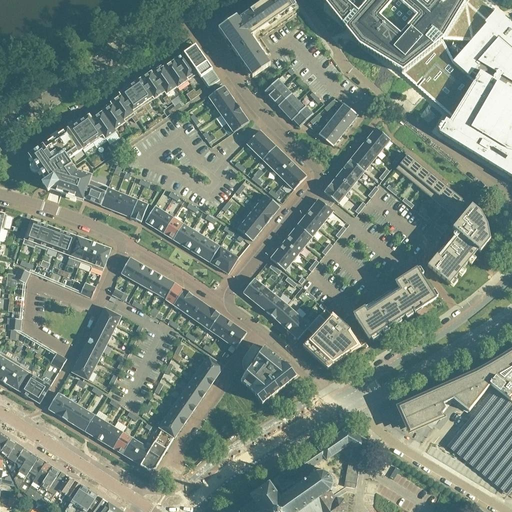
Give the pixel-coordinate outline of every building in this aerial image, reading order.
[(254,77),(270,65),(251,38),(259,32),(260,31),(291,10),(293,9),(292,9),(296,6),(294,4),(291,0),(266,0),(252,10),(250,11),(238,20),(236,17),(234,18),(234,19),(221,28),(220,28),(218,29),(219,31),(220,31),(228,43),(229,42),(232,46),(231,47),(231,48),(232,50),(238,58),(239,59),(240,60),(241,59),(244,64),(243,65),(251,76),(252,78),(254,77)] [(321,0),(329,11),(358,47),(399,72),(452,118),(477,77),(475,76),(472,74),(469,77),(453,63),(456,59),(472,41),(486,24),(484,23),(495,10),(483,0),(321,0)] [(511,24),(497,12),(495,10),(484,23),(486,24),(472,41),(456,59),(453,63),(469,77),(472,74),(475,76),(477,77),(452,118),(449,122),(446,120),(443,124),(441,124),(437,129),(439,132),(439,133),(456,144),(472,153),(499,170),(511,177),(511,24)] [(219,81),(195,46),(184,54),(198,74),(208,89),(215,83),(218,82),(219,81)] [(184,54),(174,61),(188,81),(198,74),(184,54)] [(188,81),(174,61),(164,68),(163,69),(177,88),(176,88),(177,89),(188,81)] [(163,69),(164,68),(163,68),(153,75),(152,75),(165,93),(164,93),(166,95),(176,88),(177,88),(163,69)] [(152,75),(153,75),(151,72),(141,79),(140,80),(154,100),(164,93),(165,93),(152,75)] [(140,80),(141,79),(130,87),(144,107),(147,105),(154,100),(140,80)] [(271,100),(285,87),(278,80),(264,93),(271,100)] [(144,107),(130,87),(119,94),(121,96),(133,114),(134,114),(144,107)] [(215,107),(230,96),(224,87),(208,98),(215,107)] [(278,107),(292,94),(285,87),(271,100),(278,107)] [(191,101),(198,96),(195,92),(189,97),(191,101)] [(284,114),(298,101),(292,94),(278,107),(284,114)] [(135,116),(134,114),(133,114),(121,96),(110,103),(112,106),(112,105),(125,123),(135,116)] [(230,96),(215,107),(221,116),(236,105),(230,96)] [(305,108),(304,108),(298,101),(284,114),(292,122),(293,121),(292,120),(305,108)] [(343,104),(337,112),(351,124),(358,116),(343,104)] [(112,105),(112,106),(102,113),(115,131),(115,130),(125,123),(112,105)] [(227,124),(243,114),(236,105),(221,116),(227,124)] [(177,110),(175,107),(168,112),(170,115),(177,110)] [(306,107),(304,108),(305,108),(292,120),(293,121),(299,128),(313,115),(306,107)] [(351,124),(337,112),(331,120),(345,132),(351,124)] [(115,131),(102,113),(92,120),(101,134),(103,136),(102,136),(105,140),(116,132),(115,130),(115,131)] [(243,114),(227,124),(233,134),(234,133),(249,123),(243,114)] [(91,141),(101,134),(92,120),(89,115),(89,116),(78,123),(91,141)] [(157,125),(163,120),(161,117),(154,121),(157,125)] [(345,132),(331,120),(325,127),(339,139),(345,132)] [(150,130),(157,125),(154,121),(147,126),(150,130)] [(68,130),(81,148),(91,141),(78,123),(68,130)] [(339,139),(325,127),(318,136),(333,147),(339,139)] [(68,129),(58,136),(61,140),(55,143),(53,139),(43,146),(29,155),(46,180),(42,183),(48,191),(50,190),(67,196),(69,192),(76,195),(75,198),(83,201),(84,200),(90,180),(92,176),(76,171),(69,160),(82,150),(81,148),(68,130),(68,129)] [(369,137),(383,148),(390,140),(375,129),(369,137)] [(136,139),(143,135),(140,131),(133,136),(136,139)] [(268,139),(260,131),(246,145),(254,153),(268,139)] [(136,139),(133,136),(126,141),(129,144),(136,139)] [(383,148),(369,137),(362,145),(377,156),(383,148)] [(268,139),(254,153),(262,160),(275,147),(268,139)] [(377,156),(362,145),(356,153),(370,164),(377,156)] [(262,160),(270,168),(283,154),(275,147),(262,160)] [(370,164),(356,153),(349,161),(364,172),(370,164)] [(270,168),(277,175),(291,162),(283,154),(270,168)] [(416,162),(407,155),(395,169),(404,176),(416,162)] [(91,163),(95,168),(102,163),(98,158),(91,163)] [(364,172),(349,161),(343,169),(357,180),(364,172)] [(277,175),(285,183),(299,169),(291,162),(277,175)] [(412,182),(423,168),(416,162),(404,176),(412,182)] [(419,189),(431,175),(423,168),(412,182),(419,189)] [(285,183),(293,191),(307,177),(299,169),(285,183)] [(357,180),(343,169),(337,176),(351,188),(357,180)] [(431,175),(419,189),(427,195),(439,181),(431,175)] [(351,188),(337,176),(330,184),(345,196),(351,188)] [(101,207),(108,188),(90,180),(84,200),(101,207)] [(439,181),(427,195),(435,202),(447,188),(439,181)] [(345,196),(330,184),(323,193),(329,197),(338,204),(345,196)] [(101,207),(111,211),(118,193),(108,189),(108,188),(101,207)] [(443,208),(455,194),(447,188),(435,202),(443,208)] [(111,211),(121,215),(128,197),(118,193),(111,211)] [(455,194),(443,208),(451,215),(463,201),(455,194)] [(258,204),(273,216),(280,208),(265,196),(258,204)] [(121,215),(130,219),(131,219),(138,201),(128,197),(121,215)] [(311,209),(326,221),(333,212),(324,205),(318,200),(311,209)] [(138,201),(131,219),(130,219),(141,223),(148,205),(138,201)] [(463,201),(451,215),(459,221),(471,207),(463,201)] [(251,213),(266,225),(273,216),(258,204),(251,213)] [(164,213),(155,207),(145,223),(154,229),(164,213)] [(437,256),(428,267),(450,285),(478,251),(480,253),(483,250),(490,241),(487,227),(481,214),(472,207),(452,230),(458,235),(439,258),(437,256)] [(326,221),(311,209),(304,217),(319,229),(326,221)] [(154,229),(163,235),(174,219),(164,213),(154,229)] [(244,221),(259,233),(266,225),(251,213),(244,221)] [(319,229),(304,217),(297,226),(312,238),(319,229)] [(163,235),(173,240),(183,224),(174,219),(163,235)] [(35,247),(43,225),(31,220),(27,231),(26,235),(24,240),(24,241),(22,245),(35,249),(35,247)] [(244,221),(237,230),(252,242),(259,233),(244,221)] [(173,240),(182,246),(192,230),(183,224),(173,240)] [(47,249),(54,229),(43,225),(35,247),(47,251),(47,249)] [(312,238),(297,226),(290,234),(305,246),(312,238)] [(58,253),(65,233),(54,229),(47,249),(58,253)] [(192,230),(182,246),(191,252),(201,236),(192,230)] [(69,257),(77,237),(65,233),(58,253),(69,257)] [(284,242),(298,254),(305,246),(290,234),(284,242)] [(191,252),(200,258),(210,241),(201,236),(191,252)] [(80,263),(88,241),(77,237),(69,257),(68,259),(80,263)] [(91,267),(99,245),(88,241),(80,263),(91,267)] [(200,258),(209,263),(219,247),(210,241),(200,258)] [(298,254),(284,242),(277,251),(292,263),(298,254)] [(111,249),(99,245),(91,267),(90,268),(103,272),(111,249)] [(209,263),(218,269),(229,253),(219,247),(209,263)] [(292,263),(277,251),(270,260),(285,272),(292,263)] [(218,269),(228,275),(238,259),(229,253),(218,269)] [(130,280),(139,264),(130,258),(121,275),(130,280)] [(47,270),(50,264),(43,261),(40,267),(47,270)] [(139,285),(148,269),(139,264),(130,280),(139,285)] [(30,273),(19,268),(16,274),(28,279),(30,273)] [(148,290),(157,274),(148,269),(139,285),(148,290)] [(364,309),(354,315),(369,340),(413,311),(414,313),(415,312),(421,308),(421,309),(422,308),(425,306),(435,299),(416,270),(395,283),(399,289),(365,311),(364,309)] [(14,279),(25,284),(28,279),(16,274),(14,279)] [(157,295),(166,279),(157,274),(148,290),(157,295)] [(165,300),(175,284),(166,279),(157,295),(165,300)] [(251,300),(262,286),(254,279),(242,293),(251,300)] [(85,283),(80,295),(85,297),(90,285),(85,283)] [(173,306),(184,290),(175,284),(165,300),(173,306)] [(91,299),(96,288),(90,285),(85,297),(91,299)] [(262,286),(251,300),(259,307),(270,292),(262,286)] [(294,299),(297,290),(290,288),(287,296),(294,299)] [(112,295),(121,300),(123,296),(124,294),(115,290),(112,295)] [(182,312),(193,296),(184,290),(173,306),(182,312)] [(270,292),(259,307),(266,313),(267,313),(278,299),(270,292)] [(191,318),(202,303),(193,296),(182,312),(191,318)] [(278,299),(267,313),(274,320),(286,305),(278,299)] [(200,324),(211,309),(202,303),(191,318),(200,324)] [(286,305),(274,320),(275,320),(282,326),(295,313),(287,305),(286,305)] [(105,308),(100,318),(116,327),(121,317),(105,308)] [(209,331),(220,315),(211,309),(200,324),(209,331)] [(338,321),(326,309),(310,326),(307,329),(314,335),(303,347),(327,369),(350,355),(360,348),(349,332),(350,331),(339,321),(338,321)] [(282,326),(282,327),(289,333),(290,333),(302,320),(295,313),(282,326)] [(218,337),(229,321),(220,315),(209,331),(218,337)] [(112,336),(116,327),(100,318),(95,327),(112,336)] [(290,333),(297,340),(307,329),(310,326),(302,320),(290,333)] [(227,343),(237,327),(229,321),(218,337),(227,343)] [(107,345),(112,336),(95,327),(90,336),(107,345)] [(247,334),(237,327),(227,343),(236,349),(247,334)] [(102,354),(107,345),(90,336),(86,345),(102,354)] [(98,363),(102,354),(86,345),(81,354),(98,363)] [(289,384),(296,378),(292,372),(286,364),(285,365),(264,347),(247,373),(241,382),(252,391),(262,405),(283,388),(289,384)] [(440,390),(399,408),(410,432),(443,417),(442,414),(445,409),(443,405),(453,400),(469,412),(490,385),(510,401),(511,399),(511,350),(504,356),(491,364),(472,375),(440,390)] [(0,376),(11,359),(0,352),(0,376)] [(225,353),(220,361),(225,365),(231,357),(225,353)] [(55,367),(62,357),(57,354),(50,364),(55,367)] [(93,372),(98,363),(81,354),(76,364),(93,372)] [(208,356),(202,366),(217,376),(224,367),(208,356)] [(60,370),(67,360),(62,357),(55,367),(60,370)] [(20,366),(21,366),(21,365),(11,359),(0,376),(0,380),(8,386),(20,366)] [(88,382),(93,372),(76,364),(71,373),(88,382)] [(29,374),(30,374),(31,372),(21,366),(20,366),(8,386),(19,392),(29,374)] [(217,376),(202,366),(195,375),(211,385),(217,376)] [(29,398),(40,380),(30,374),(29,374),(19,392),(29,398)] [(211,385),(195,375),(189,383),(205,394),(211,385)] [(40,405),(50,387),(40,380),(29,398),(40,405)] [(205,394),(189,383),(183,392),(199,403),(205,394)] [(199,403),(183,392),(177,401),(193,412),(199,403)] [(58,416),(67,400),(58,394),(48,410),(58,416)] [(67,422),(77,405),(67,400),(58,416),(67,422)] [(193,412),(177,401),(171,410),(187,421),(193,412)] [(76,427),(86,411),(77,405),(67,422),(76,427)] [(187,421),(171,410),(165,419),(181,430),(187,421)] [(85,433),(95,416),(86,411),(76,427),(85,433)] [(94,438),(104,422),(95,416),(85,433),(94,438)] [(181,430),(165,419),(158,428),(162,431),(173,439),(174,440),(181,430)] [(104,444),(114,428),(104,422),(94,438),(104,444)] [(113,450),(123,433),(114,428),(104,444),(113,450)] [(327,460),(348,446),(362,454),(369,442),(368,442),(361,438),(353,433),(345,429),(340,432),(337,434),(312,452),(309,453),(295,463),(294,463),(302,474),(325,458),(327,460)] [(155,470),(173,439),(162,431),(150,450),(151,450),(141,466),(149,471),(155,470)] [(0,451),(1,452),(9,440),(9,439),(0,433),(0,451)] [(122,455),(132,439),(123,433),(113,450),(122,455)] [(131,461),(141,444),(132,439),(122,455),(131,461)] [(14,443),(9,440),(1,452),(1,454),(3,458),(6,460),(6,459),(6,460),(16,444),(14,442),(14,443)] [(14,464),(15,463),(24,449),(18,446),(19,445),(16,444),(6,460),(14,464)] [(141,466),(151,450),(150,450),(141,444),(131,461),(141,466)] [(18,473),(31,453),(29,452),(28,452),(24,449),(15,463),(14,464),(14,465),(14,470),(11,475),(14,480),(18,473)] [(29,472),(38,458),(33,455),(31,453),(18,473),(14,480),(18,489),(23,481),(29,472)] [(32,483),(45,463),(38,458),(29,472),(23,481),(18,489),(25,494),(30,486),(32,483)] [(30,486),(25,494),(32,499),(39,488),(40,486),(42,483),(52,468),(48,465),(48,464),(45,463),(32,483),(30,486)] [(47,491),(59,472),(52,468),(42,483),(40,486),(47,491)] [(345,511),(347,506),(343,501),(337,500),(335,501),(328,492),(329,492),(331,494),(333,493),(330,491),(332,487),(335,487),(335,486),(332,485),(332,481),(335,480),(334,479),(331,479),(329,476),(331,474),(330,472),(328,475),(324,473),(324,470),(323,469),(322,473),(318,473),(317,470),(316,470),(316,474),(313,476),(311,474),(309,475),(311,477),(305,482),(303,479),(302,480),(304,482),(297,487),(295,484),(293,482),(287,482),(283,485),(278,477),(250,497),(251,498),(250,499),(251,500),(252,499),(253,502),(246,507),(246,506),(245,507),(245,508),(239,511),(237,511),(238,511),(236,511),(345,511)] [(54,497),(58,490),(67,477),(66,477),(59,472),(47,491),(46,493),(43,498),(39,503),(46,508),(54,496),(54,497)] [(65,495),(74,482),(67,477),(58,490),(54,497),(61,501),(65,495)] [(72,500),(81,486),(76,483),(77,483),(74,481),(74,482),(65,495),(61,501),(59,503),(63,506),(66,500),(70,503),(72,500)] [(78,509),(89,491),(81,486),(72,500),(70,503),(65,511),(75,511),(77,508),(78,509)] [(46,493),(39,488),(32,499),(39,503),(43,498),(46,493)] [(86,511),(97,496),(89,491),(78,509),(77,508),(75,511),(86,511)] [(100,511),(108,503),(107,503),(98,497),(97,496),(86,511),(100,511)] [(120,511),(108,503),(100,511),(120,511)]
